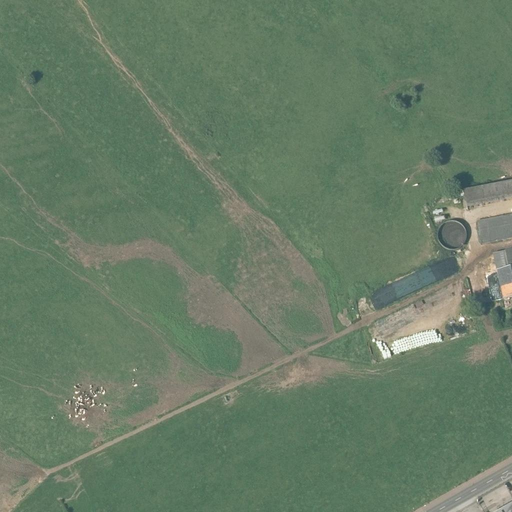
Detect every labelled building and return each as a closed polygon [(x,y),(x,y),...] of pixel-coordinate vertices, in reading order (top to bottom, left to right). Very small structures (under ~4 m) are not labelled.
[(511,181),(464,191),(467,208),(511,199),(511,181)] [(511,215),(477,222),(481,245),(511,239),(511,215)] [(441,223),(442,248),(466,247),(465,229),(457,230),(456,222),(441,223)] [(511,251),(493,255),(502,300),(511,297),(511,251)] [(391,289),(377,293),(380,304),(394,300),(391,289)] [(384,333),(400,328),(397,320),(382,324),(384,333)] [(511,511),(511,503),(496,511),(511,511)]
